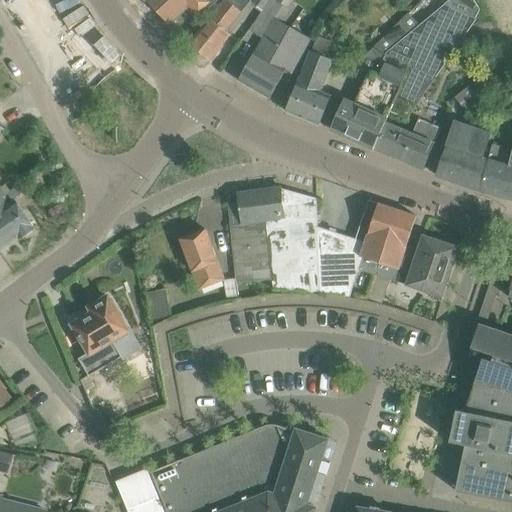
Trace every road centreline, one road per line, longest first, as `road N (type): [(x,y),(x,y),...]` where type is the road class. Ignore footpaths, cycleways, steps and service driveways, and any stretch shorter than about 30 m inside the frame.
road 1 (secondary): [(492,218),(250,135),(185,96)]
road 2 (residential): [(222,418),(120,464),(0,315)]
road 3 (residential): [(492,218),(446,366),(380,352)]
road 4 (residential): [(120,194),(74,147),(0,22)]
road 5 (unclassified): [(0,306),(75,248),(120,194)]
road 6 (residential): [(222,418),(265,403),(362,415)]
road 7 (secondary): [(185,96),(98,0)]
